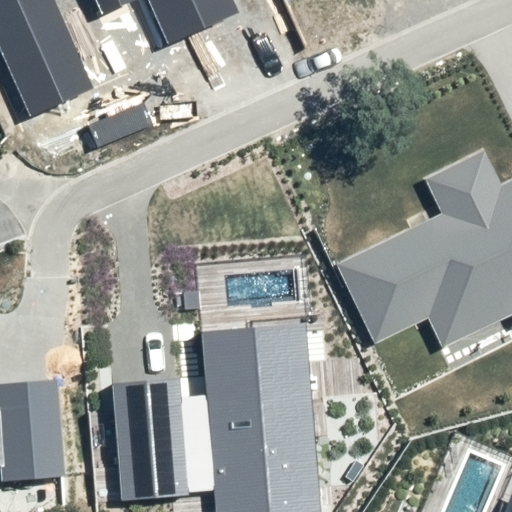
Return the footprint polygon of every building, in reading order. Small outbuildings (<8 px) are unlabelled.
[(0,0),(0,54),(29,118),(94,88),(54,0),(94,0),(101,15),(135,0),(151,0),(170,41),(241,9),(237,0),(0,0)] [(437,213),(331,264),(371,345),(425,319),(439,348),(510,314),(511,318),(511,179),(499,185),(482,149),(420,179),(437,213)] [(176,378),(110,383),(119,501),(184,496),(184,490),(212,488),(213,511),(317,511),(303,322),(199,330),(204,395),(177,397),(176,378)] [(0,466),(2,467),(3,483),(69,478),(60,376),(0,381),(0,466)] [(511,511),(511,496),(509,495),(502,511),(511,511)]
